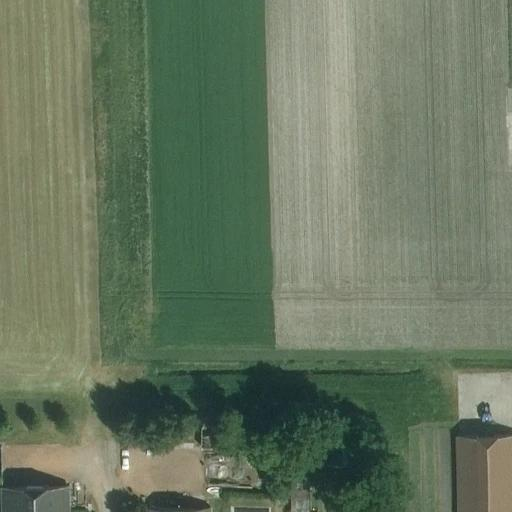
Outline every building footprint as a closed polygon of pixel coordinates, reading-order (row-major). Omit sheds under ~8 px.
[(247,446),(246,425),(202,426),(202,447),(247,446)] [(511,511),(511,434),(458,436),(459,511),(511,511)] [(308,462),(308,437),(292,437),(293,462),(308,462)] [(321,451),(335,451),(335,439),(321,438),(321,451)] [(351,439),(335,439),(335,451),(334,466),(350,466),(351,439)] [(68,511),(68,485),(2,486),(2,511),(68,511)]
